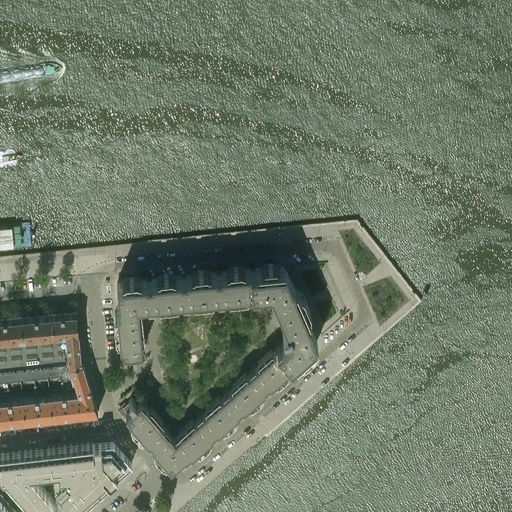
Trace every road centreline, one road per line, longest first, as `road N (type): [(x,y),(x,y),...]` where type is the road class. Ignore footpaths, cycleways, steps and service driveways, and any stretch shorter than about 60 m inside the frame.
road 1 (residential): [(156,474),(188,473),(366,316),(335,244),(279,249)]
road 2 (residential): [(161,360),(166,403),(183,408),(263,340),(268,325),(249,302),(168,310),(157,321)]
road 3 (residential): [(86,294),(94,275),(112,266),(279,249)]
